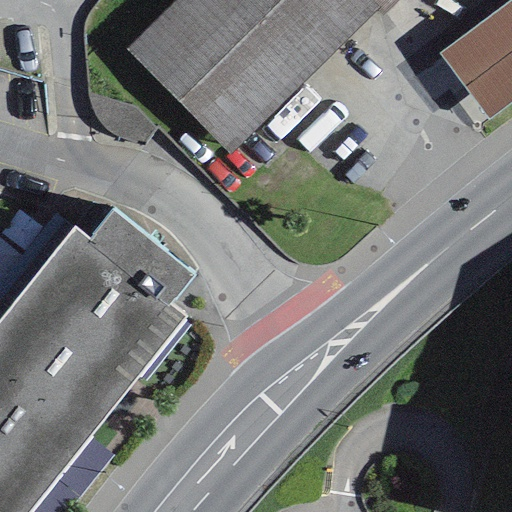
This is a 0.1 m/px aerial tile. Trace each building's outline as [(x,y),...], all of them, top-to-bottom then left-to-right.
[(378,9),(369,0),(178,0),(127,50),(229,154),(376,10),(378,9)] [(369,0),(378,9),(376,10),(382,16),(398,0),(369,0)] [(511,0),(438,54),(487,121),(511,101),(511,0)] [(0,511),(35,511),(184,326),(169,315),(193,285),(112,219),(89,250),(74,238),(0,330),(0,511)] [(0,319),(35,273),(0,246),(0,319)]
